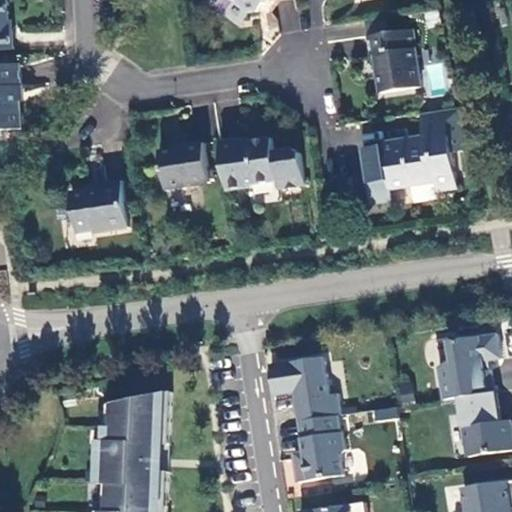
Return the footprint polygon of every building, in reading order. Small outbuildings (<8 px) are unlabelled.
[(0,0),(0,53),(18,52),(16,34),(13,34),(10,0),(0,0)] [(268,0),(269,0),(233,0),(236,3),(241,2),(243,10),(251,16),(261,14),(268,6),(268,0)] [(423,90),(415,33),(371,39),(373,59),(377,58),(383,95),(423,90)] [(428,87),(442,86),(440,64),(427,65),(428,87)] [(23,68),(0,68),(0,136),(4,132),(26,131),(24,104),(20,105),(19,90),(24,89),(23,68)] [(458,155),(473,154),(464,112),(426,117),(429,141),(368,151),(373,186),(392,183),(394,191),(440,184),(442,193),(462,190),(458,155)] [(230,192),(252,189),(251,186),(278,182),(279,190),(307,186),(303,155),(297,151),(276,154),(274,140),(243,145),(242,141),(223,143),(230,192)] [(214,185),(207,145),(190,147),(191,150),(165,155),(171,190),(214,185)] [(132,229),(125,182),(105,185),(106,190),(76,194),(81,233),(97,231),(98,234),(132,229)] [(446,401),(497,393),(493,371),(488,371),(488,366),(492,361),(504,359),(500,334),(451,341),(454,362),(441,368),(446,401)] [(302,422),(341,416),(345,416),(342,394),(332,396),(327,358),(273,366),(277,396),(297,393),(300,392),(301,401),(298,401),(302,422)] [(168,511),(170,473),(160,472),(162,445),(171,446),(174,393),(111,406),(110,442),(104,442),(102,485),(108,485),(106,511),(168,511)] [(511,451),(511,421),(503,422),(501,408),(464,413),(471,457),(511,451)] [(343,433),(341,416),(302,422),(306,452),(304,452),(299,458),(296,458),(300,483),(347,476),(344,456),(348,451),(345,433),(343,433)] [(170,473),(171,446),(162,445),(160,472),(170,473)] [(511,511),(511,481),(465,489),(468,511),(471,511),(472,511),(471,511),(511,511)] [(368,511),(368,503),(309,511),(368,511)]
